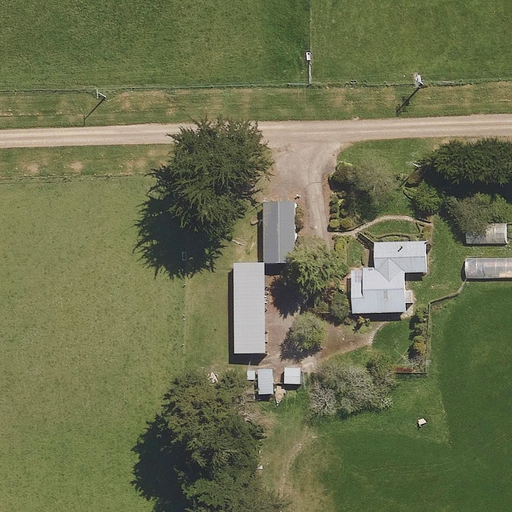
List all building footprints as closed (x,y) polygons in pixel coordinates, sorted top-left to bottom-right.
[(295,202),(265,202),(265,265),(295,265),(295,202)] [(406,313),(405,305),(413,305),(413,289),(405,289),(405,274),(427,273),(427,244),(376,244),(376,271),(353,271),(354,314),(406,313)] [(265,266),(236,266),(236,355),(266,355),(265,266)] [(303,364),(288,363),(287,384),(302,385),(303,364)] [(273,371),(249,371),(249,384),(260,384),(260,396),(273,395),(273,371)]
